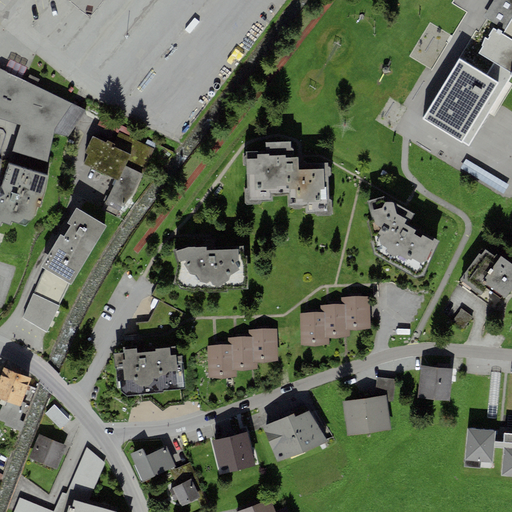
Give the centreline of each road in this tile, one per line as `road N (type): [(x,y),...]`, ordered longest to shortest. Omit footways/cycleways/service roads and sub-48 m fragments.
road 1 (residential): [(97,433),(192,424),(410,349),(511,355)]
road 2 (tertiary): [(0,347),(42,373),(97,433)]
